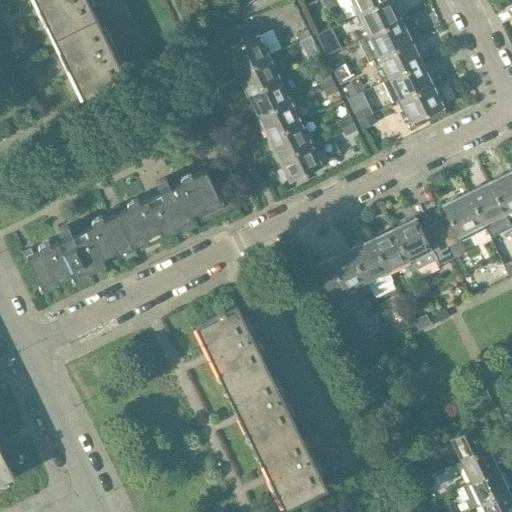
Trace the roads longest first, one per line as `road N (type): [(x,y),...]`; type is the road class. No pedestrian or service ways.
road 1 (residential): [(511,116),(20,350)]
road 2 (residential): [(89,496),(20,350)]
